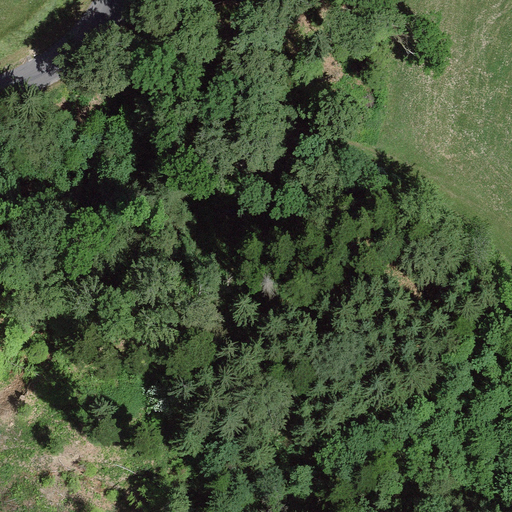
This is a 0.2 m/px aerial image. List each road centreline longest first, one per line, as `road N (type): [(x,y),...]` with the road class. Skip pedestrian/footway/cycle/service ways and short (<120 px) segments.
road 1 (track): [(129,12),(417,161),(491,190),(511,211)]
road 2 (tertiary): [(0,91),(61,68),(96,44),(134,0)]
